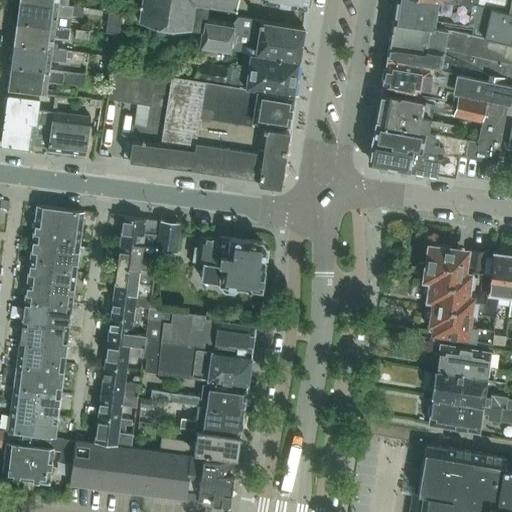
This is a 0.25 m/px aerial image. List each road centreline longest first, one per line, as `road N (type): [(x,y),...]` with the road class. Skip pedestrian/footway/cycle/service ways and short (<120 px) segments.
road 1 (residential): [(311,202),(295,239),(287,367),(261,511)]
road 2 (residential): [(311,202),(282,211),(0,174)]
road 3 (residential): [(319,511),(352,300),(323,275)]
road 4 (tertiary): [(332,0),(306,176),(311,202)]
road 5 (tertiary): [(340,197),(367,0)]
road 6 (tertiary): [(301,453),(323,275)]
road 7 (unclassified): [(511,209),(340,197)]
